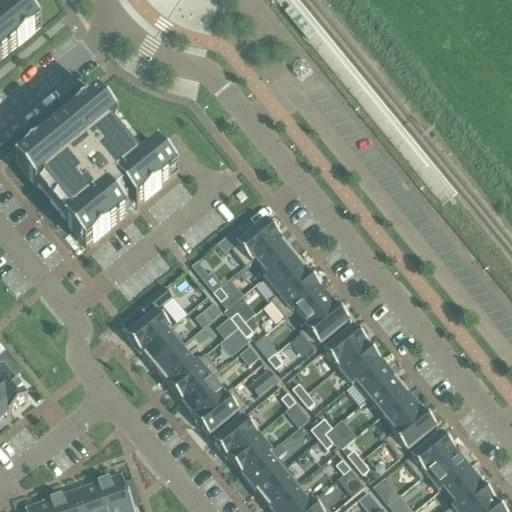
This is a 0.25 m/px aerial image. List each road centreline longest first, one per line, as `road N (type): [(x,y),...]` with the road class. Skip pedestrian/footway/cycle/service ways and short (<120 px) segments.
road 1 (residential): [(115,28),(220,86),(511,440)]
road 2 (residential): [(217,192),(69,316)]
road 3 (residential): [(0,123),(115,28)]
road 4 (residential): [(106,398),(199,511)]
road 5 (residential): [(0,486),(106,398)]
